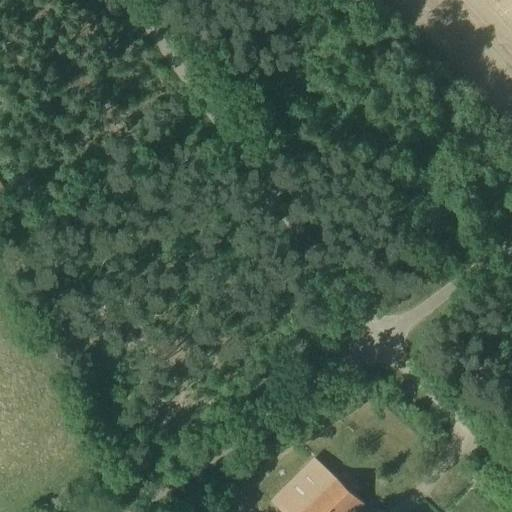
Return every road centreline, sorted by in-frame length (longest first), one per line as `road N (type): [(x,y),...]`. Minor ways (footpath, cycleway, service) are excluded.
road 1 (unclassified): [(134,0),(364,328)]
road 2 (unclassified): [(101,511),(364,328)]
road 3 (track): [(364,328),(511,464)]
road 4 (unclassified): [(364,328),(511,221)]
